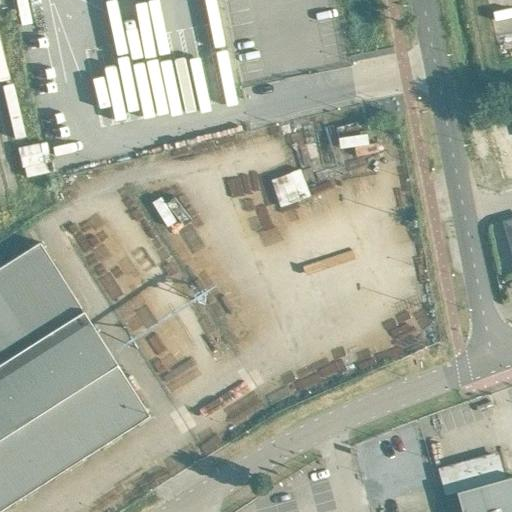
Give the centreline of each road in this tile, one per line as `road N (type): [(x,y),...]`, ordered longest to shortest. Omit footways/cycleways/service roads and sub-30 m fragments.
road 1 (unclassified): [(170,511),(342,412),(493,352)]
road 2 (unclassified): [(467,223),(423,0)]
road 3 (unclassified): [(493,352),(467,223)]
